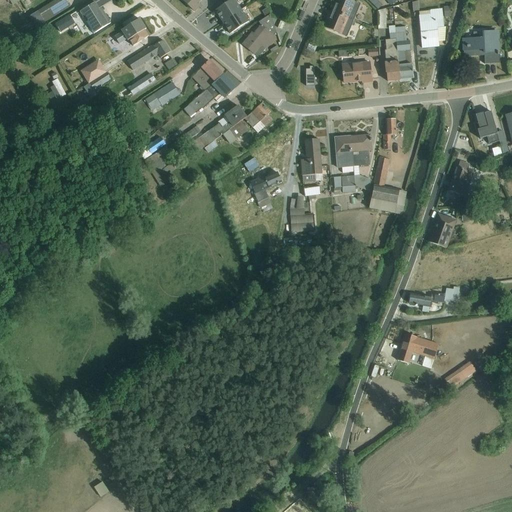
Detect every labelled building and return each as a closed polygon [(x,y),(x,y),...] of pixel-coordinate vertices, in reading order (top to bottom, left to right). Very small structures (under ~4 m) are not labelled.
[(65,0),(56,0),(29,17),(37,31),(46,25),(45,23),(70,8),(65,0)] [(95,34),(111,24),(101,8),(114,0),(91,0),(94,4),(80,13),(82,17),(83,17),(86,23),(88,22),(95,34)] [(199,7),(197,5),(202,0),(186,0),(184,2),(194,12),(199,7)] [(222,23),(241,11),(233,0),(232,0),(215,12),(222,23)] [(336,0),(331,12),(353,21),(360,5),(349,0),(336,0)] [(383,5),(377,0),(368,0),(378,10),(383,5)] [(283,16),(286,8),(276,5),(273,13),(283,16)] [(267,9),(262,12),(266,18),(270,15),(267,9)] [(430,11),(419,13),(419,16),(422,49),(438,47),(438,43),(444,42),(445,28),(444,28),(442,9),(430,11)] [(378,12),(378,30),(386,30),(386,10),(378,12)] [(230,35),(249,22),(241,11),(222,23),(230,35)] [(347,38),(353,21),(331,12),(324,29),(347,38)] [(274,37),(276,34),(270,15),(266,18),(258,23),(261,25),(253,34),(253,33),(243,46),(258,58),(275,38),(274,37)] [(70,16),(55,25),(61,33),(75,24),(70,16)] [(122,33),(115,37),(119,45),(126,41),(125,40),(126,40),(127,42),(129,40),(133,47),(148,37),(144,31),(146,30),(139,20),(121,32),(122,33)] [(399,80),(395,28),(395,26),(389,27),(390,40),(385,41),(386,51),(384,51),(385,74),(387,74),(388,82),(399,80)] [(395,28),(399,80),(413,79),(411,65),(410,41),(406,41),(405,27),(395,28)] [(483,32),(483,38),(463,39),(464,58),(484,57),(484,65),(499,64),(498,31),(483,32)] [(153,48),(152,46),(127,62),(133,71),(158,55),(161,59),(170,53),(163,41),(153,48)] [(309,44),(306,51),(314,54),(316,48),(309,44)] [(172,60),(164,65),(169,71),(176,66),(172,60)] [(209,62),(192,78),(205,92),(206,91),(223,76),(209,62)] [(372,83),(370,63),(342,65),(343,84),(362,82),(362,84),(372,83)] [(84,88),(90,97),(95,93),(95,92),(111,81),(106,73),(84,88)] [(133,96),(156,81),(151,74),(128,89),(133,96)] [(206,91),(214,99),(219,94),(224,100),(235,89),(234,88),(223,76),(206,91)] [(52,93),(47,95),(50,100),(54,97),(57,101),(66,96),(57,80),(52,83),(54,86),(50,89),(52,93)] [(151,109),(152,110),(158,106),(159,108),(156,110),(157,113),(163,109),(162,107),(180,95),(181,92),(179,89),(176,89),(172,83),(145,100),(146,101),(144,102),(150,110),(151,109)] [(214,99),(206,91),(205,92),(183,110),(190,118),(195,114),(202,109),(203,109),(214,99)] [(244,119),(258,134),(265,127),(272,121),(268,116),(270,113),(262,104),(246,118),(244,119)] [(244,119),(246,118),(239,108),(238,107),(224,117),(225,117),(218,122),(219,124),(199,139),(187,146),(194,155),(223,135),(241,122),(244,119)] [(130,110),(122,116),(128,124),(136,119),(130,110)] [(499,142),(497,133),(491,112),(485,114),(485,113),(476,116),(479,130),(477,131),(479,140),(487,138),(489,144),(499,142)] [(384,151),(391,150),(391,136),(396,136),(395,121),(385,121),(386,135),(383,136),(384,151)] [(221,138),(215,142),(218,146),(224,141),(225,142),(227,141),(230,145),(248,131),(241,122),(223,135),(224,138),(222,139),(221,138)] [(161,134),(168,129),(165,124),(157,130),(161,134)] [(197,127),(186,134),(190,140),(200,132),(197,127)] [(67,140),(74,136),(70,128),(63,131),(67,140)] [(497,133),(499,142),(500,146),(506,144),(502,131),(497,133)] [(367,191),(371,181),(359,176),(359,167),(370,166),(369,152),(371,152),(370,136),(351,137),(354,173),(354,177),(355,187),(367,191)] [(153,141),(151,137),(139,145),(143,151),(139,153),(144,160),(166,145),(161,138),(155,142),(154,140),(153,141)] [(342,174),(354,173),(351,137),(335,139),(337,169),(342,169),(342,174)] [(316,182),(315,175),(322,175),(319,140),(305,141),(306,160),(300,161),(302,177),(303,183),(316,182)] [(214,142),(204,149),(208,154),(218,147),(214,142)] [(506,144),(500,146),(503,155),(509,153),(506,144)] [(500,147),(492,150),(494,157),(502,155),(500,147)] [(163,149),(144,162),(160,187),(170,181),(168,179),(169,179),(167,175),(174,170),(171,165),(167,168),(161,158),(166,154),(163,149)] [(369,210),(395,215),(399,192),(385,189),(389,161),(379,158),(369,210)] [(449,192),(465,197),(472,180),(466,177),(468,172),(467,172),(469,166),(460,163),(449,192)] [(255,194),(265,190),(281,183),(277,174),(265,179),(264,177),(250,183),(255,194)] [(343,194),(355,193),(355,187),(354,177),(334,178),(334,189),(342,188),(343,194)] [(319,187),(304,189),(305,197),(308,197),(308,201),(316,200),(315,196),(320,195),(319,187)] [(265,190),(255,194),(254,194),(258,203),(257,204),(259,209),(270,204),(268,199),(269,198),(266,194),(265,190)] [(401,216),(403,205),(403,203),(405,193),(399,192),(397,201),(395,215),(399,215),(401,216)] [(291,200),(290,210),(291,233),(313,232),(313,216),(304,216),(303,198),(297,198),(297,201),(291,200)] [(461,211),(463,222),(475,221),(474,218),(479,217),(478,213),(477,213),(476,209),(461,211)] [(438,215),(428,243),(447,248),(456,221),(438,215)] [(461,290),(469,296),(472,291),(464,285),(461,290)] [(457,303),(459,288),(454,287),(453,290),(446,289),(445,295),(435,294),(435,296),(431,296),(430,299),(411,295),(409,304),(423,307),(422,312),(428,313),(429,308),(431,308),(432,303),(437,304),(437,303),(443,304),(444,301),(457,303)] [(483,316),(496,314),(495,306),(481,308),(483,316)] [(408,365),(412,354),(425,358),(422,367),(431,369),(438,345),(417,338),(406,335),(397,361),(408,365)] [(378,376),(381,365),(376,363),(373,375),(378,376)] [(446,382),(436,390),(439,396),(450,388),(451,390),(477,372),(470,363),(444,380),(446,382)] [(360,426),(356,434),(362,437),(366,429),(360,426)] [(94,488),(100,498),(109,493),(102,483),(94,488)] [(307,489),(308,503),(323,502),(322,488),(307,489)]
